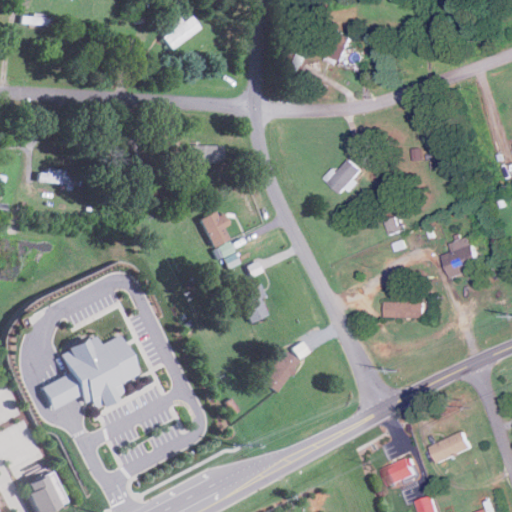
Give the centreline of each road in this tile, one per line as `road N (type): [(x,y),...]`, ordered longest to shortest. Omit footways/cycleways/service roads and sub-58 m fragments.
road 1 (residential): [(511,52),(361,107),(256,110),(0,89)]
road 2 (residential): [(383,405),(259,155),(259,0)]
road 3 (secondary): [(253,475),(511,343)]
